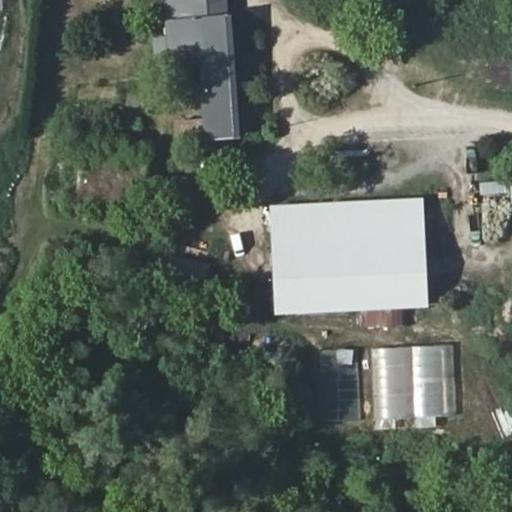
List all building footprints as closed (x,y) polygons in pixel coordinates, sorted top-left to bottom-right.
[(170,63),(203,61),(233,58),(231,19),(226,18),(225,0),(166,0),(169,41),(170,63)] [(157,64),(170,63),(169,41),(156,41),(157,64)] [(206,121),(207,137),(237,135),(233,58),(203,61),(205,103),(206,121)] [(177,122),(178,138),(207,137),(206,121),(177,122)] [(152,191),(153,143),(82,142),(79,186),(62,196),(61,210),(151,211),(152,191)] [(170,192),(171,143),(153,143),(152,191),(170,192)] [(271,207),(274,244),(423,233),(421,198),(271,207)] [(274,244),(279,314),(428,305),(423,233),(274,244)] [(375,345),(375,418),(455,418),(454,345),(375,345)]
